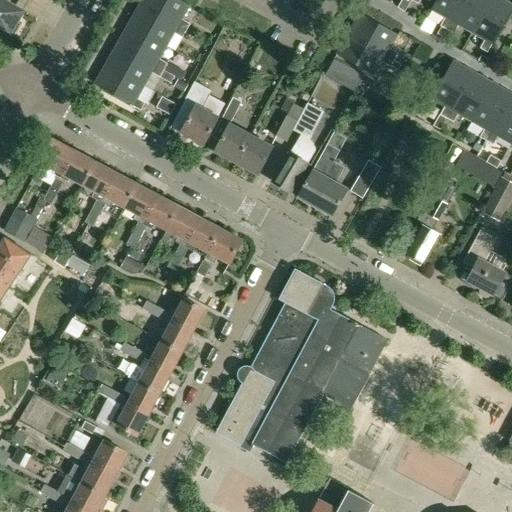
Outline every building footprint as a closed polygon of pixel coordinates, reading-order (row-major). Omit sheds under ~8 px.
[(23,11),(7,2),(3,0),(0,0),(0,29),(10,35),(10,34),(15,36),(22,23),(18,21),(23,11)] [(142,0),(140,5),(186,31),(190,25),(182,20),(190,6),(179,0),(142,0)] [(405,11),(411,1),(408,0),(401,0),(398,7),(405,11)] [(434,2),(430,8),(443,16),(438,25),(445,29),(460,0),(436,0),(435,3),(434,2)] [(460,0),(445,29),(452,33),(457,23),(470,31),(487,0),(460,0)] [(511,4),(503,0),(487,0),(470,31),(486,40),(481,48),(487,52),(511,8),(511,4)] [(199,38),(186,31),(140,5),(128,25),(167,47),(174,33),(183,38),(196,45),(199,38)] [(358,13),(346,34),(394,61),(398,53),(389,48),(397,34),(358,13)] [(159,60),(167,47),(128,25),(116,45),(174,78),(174,76),(175,77),(179,69),(168,63),(167,65),(159,60)] [(438,25),(434,32),(441,36),(445,29),(438,25)] [(445,29),(441,36),(448,39),(452,33),(445,29)] [(390,67),(394,61),(346,34),(336,54),(374,75),(381,62),(390,67)] [(170,83),(174,78),(116,45),(105,65),(143,87),(151,73),(160,78),(160,77),(170,83)] [(488,59),(481,55),(478,61),(485,65),(488,59)] [(401,64),(394,60),(391,66),(398,70),(401,64)] [(452,61),(431,98),(445,106),(440,115),(447,119),(473,72),(452,61)] [(145,103),(137,99),(143,87),(105,65),(97,80),(94,84),(141,111),(145,103)] [(459,114),(471,121),(492,83),(473,72),(447,119),(454,123),(459,114)] [(177,80),(174,87),(184,92),(188,85),(177,80)] [(204,144),(226,103),(210,95),(212,91),(195,82),(185,100),(195,105),(181,132),(181,133),(204,145),(204,144)] [(511,94),(492,83),(471,121),(485,128),(479,137),(487,141),(511,94)] [(384,87),(376,102),(386,108),(394,93),(384,87)] [(511,94),(487,141),(494,146),(499,137),(511,144),(511,94)] [(233,116),(234,117),(243,101),(234,96),(225,112),(229,114),(233,116)] [(176,104),(162,97),(156,107),(170,115),(176,104)] [(307,103),(304,109),(298,121),(299,122),(296,129),(302,132),(291,153),(289,152),(278,171),(272,181),(290,192),(296,181),(313,151),(314,150),(312,143),(310,142),(310,141),(312,137),(311,136),(325,112),(307,103)] [(298,121),(304,109),(296,105),(278,137),(288,143),(296,129),(299,122),(298,121)] [(225,112),(212,137),(220,141),(229,124),(233,116),(229,114),(225,112)] [(440,115),(434,125),(441,129),(447,119),(440,115)] [(215,151),(237,163),(251,136),(229,124),(220,141),(215,151)] [(251,136),(237,163),(258,174),(265,162),(272,147),(251,136)] [(53,139),(41,163),(51,169),(52,169),(49,174),(55,177),(59,179),(74,150),(53,139)] [(340,150),(328,143),(305,184),(297,197),(331,216),(347,188),(337,182),(345,167),(334,161),(340,150)] [(453,145),(445,159),(454,164),(462,150),(453,145)] [(55,177),(49,188),(57,192),(63,181),(68,184),(70,179),(82,185),(95,161),(74,150),(59,179),(55,177)] [(455,165),(474,176),(482,162),(463,151),(455,165)] [(488,162),(498,168),(502,160),(492,154),(488,162)] [(362,197),(380,165),(367,158),(350,190),(362,197)] [(99,215),(105,204),(101,202),(116,173),(95,161),(82,185),(94,192),(91,197),(97,199),(91,211),(99,215)] [(110,206),(112,201),(124,208),(137,184),(116,173),(101,202),(105,204),(110,206)] [(405,253),(406,253),(410,255),(411,256),(409,260),(420,266),(422,262),(424,263),(429,254),(440,235),(432,230),(447,204),(457,188),(442,179),(432,196),(416,223),(421,225),(405,253)] [(137,184),(124,208),(136,214),(133,219),(139,222),(143,224),(158,195),(137,184)] [(497,223),(511,196),(511,190),(501,184),(483,215),(497,223)] [(49,188),(43,199),(44,200),(46,201),(51,203),(57,192),(49,188)] [(154,224),(166,230),(179,206),(158,195),(143,224),(147,226),(151,229),(154,224)] [(36,205),(31,215),(37,219),(46,201),(44,200),(43,199),(40,198),(36,205)] [(179,206),(166,230),(177,236),(175,241),(181,244),(185,247),(200,218),(179,206)] [(37,219),(31,215),(15,208),(9,219),(31,230),(36,220),(37,219)] [(93,226),(99,215),(91,211),(85,222),(93,226)] [(196,246),(207,252),(208,253),(221,229),(200,218),(185,247),(188,249),(193,251),(196,246)] [(26,240),(31,230),(9,219),(4,229),(26,240)] [(135,228),(133,233),(141,237),(147,226),(143,224),(139,222),(135,228)] [(34,228),(25,243),(44,254),(53,239),(34,228)] [(207,252),(204,257),(214,262),(216,257),(218,258),(229,264),(242,240),(221,229),(208,253),(207,252)] [(463,263),(473,269),(467,281),(480,288),(479,290),(479,296),(485,299),(490,296),(491,294),(493,295),(499,284),(504,274),(480,261),(486,250),(489,251),(497,239),(481,230),(463,263)] [(135,248),(141,237),(133,233),(127,244),(132,247),(135,248)] [(0,275),(11,283),(31,252),(16,242),(16,241),(7,235),(6,236),(5,235),(0,242),(0,275)] [(181,244),(175,256),(183,260),(188,249),(185,247),(181,244)] [(89,265),(72,255),(70,258),(66,266),(83,275),(89,265)] [(177,271),(183,260),(175,256),(169,267),(177,271)] [(125,259),(120,268),(131,274),(143,273),(146,267),(127,257),(125,259)] [(196,273),(204,277),(211,265),(203,261),(196,273)] [(286,463),(287,462),(285,461),(321,394),(351,410),(388,340),(330,310),(319,303),(321,298),(322,298),(323,298),(324,298),(324,297),(325,297),(326,296),(327,295),(327,294),(328,293),(328,292),(328,291),(328,290),(328,289),(327,288),(327,287),(326,286),(325,285),(324,284),(295,269),(278,299),(285,303),(250,368),(249,368),(248,368),(247,367),(246,367),(245,367),(244,368),(243,368),(242,368),(242,369),(241,370),(240,371),(239,372),(239,373),(239,374),(239,375),(239,376),(239,377),(240,378),(240,379),(241,380),(241,381),(242,381),(243,382),(216,433),(238,445),(249,451),(252,445),(253,445),(286,463)] [(0,299),(11,283),(0,275),(0,299)] [(170,312),(168,316),(193,329),(204,308),(184,297),(177,311),(172,308),(170,312)] [(147,300),(143,308),(154,314),(159,306),(147,300)] [(159,306),(154,314),(166,320),(168,316),(170,312),(159,306)] [(168,326),(161,339),(182,350),(193,329),(168,316),(166,320),(163,324),(168,326)] [(73,318),(65,332),(78,339),(86,326),(73,318)] [(182,350),(161,339),(150,361),(171,372),(182,350)] [(132,356),(136,348),(125,342),(121,350),(132,356)] [(132,356),(143,362),(145,358),(147,354),(136,348),(132,356)] [(134,366),(128,376),(139,382),(160,393),(171,372),(150,361),(145,358),(143,362),(140,368),(135,365),(134,366)] [(53,366),(45,381),(59,388),(67,373),(53,366)] [(148,414),(160,393),(139,382),(128,403),(148,414)] [(98,392),(109,398),(114,390),(102,384),(98,392)] [(125,396),(114,390),(109,398),(121,404),(123,400),(125,396)] [(118,409),(111,421),(114,423),(116,424),(137,435),(148,414),(128,403),(123,400),(121,404),(118,409)] [(92,434),(96,427),(85,421),(81,428),(92,434)] [(511,423),(503,440),(508,443),(511,441),(511,423)] [(18,429),(11,441),(21,447),(27,436),(28,435),(18,429)] [(85,461),(87,457),(116,473),(128,452),(103,439),(97,451),(92,449),(89,453),(78,447),(74,455),(85,461)] [(74,455),(78,447),(67,442),(63,449),(74,455)] [(0,449),(0,463),(5,467),(11,456),(0,449)] [(105,494),(116,473),(87,457),(85,461),(81,468),(86,470),(81,481),(105,494)] [(323,488),(343,499),(348,490),(348,488),(329,478),(323,488)] [(88,511),(95,511),(105,494),(81,481),(69,502),(88,511)] [(40,491),(51,497),(55,489),(44,483),(40,491)] [(66,495),(55,489),(51,497),(62,503),(66,495)] [(368,511),(373,503),(363,498),(348,490),(337,510),(317,500),(310,511),(368,511)] [(88,511),(69,502),(63,511),(88,511)]
